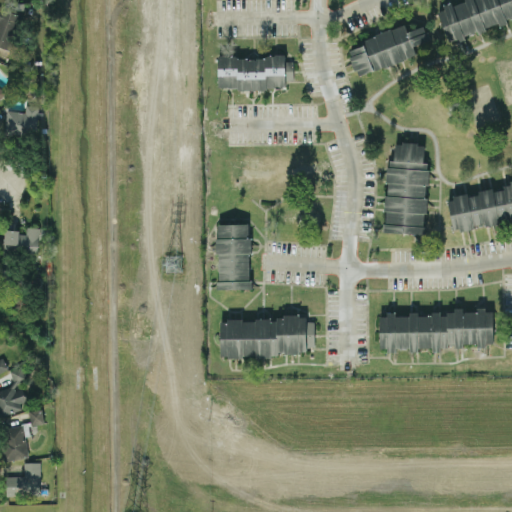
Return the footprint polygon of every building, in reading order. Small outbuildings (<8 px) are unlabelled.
[(511,17),(511,0),(464,0),(437,9),(448,42),(507,22),(506,19),(511,17)] [(0,46),(10,49),(20,14),(0,7),(0,46)] [(417,56),(413,45),(429,40),(425,25),(407,31),(405,26),(347,44),(356,74),(417,56)] [(218,88),(286,88),(285,80),(293,80),(293,60),(285,60),(285,56),(218,56),(218,88)] [(5,111),(5,133),(42,133),(42,105),(25,105),(25,111),(5,111)] [(424,234),(427,143),(394,142),(394,160),(387,160),(384,232),(424,234)] [(511,220),(511,188),(448,195),(452,230),(474,228),(474,225),(511,220)] [(249,223),(216,224),(218,289),(251,288),(249,223)] [(38,254),(39,227),(26,227),(26,231),(5,230),(4,253),(38,254)] [(492,309),(453,310),(453,312),(417,314),(417,311),(407,312),(408,315),(395,315),(394,313),(378,314),(380,349),(409,348),(409,349),(431,348),(431,347),(486,345),(486,343),(494,342),(492,309)] [(220,319),(221,357),(307,354),(307,346),(314,346),(313,320),(306,321),(306,316),(220,319)] [(0,371),(8,367),(2,356),(0,357),(0,371)] [(0,389),(0,415),(22,408),(20,403),(25,401),(19,381),(26,378),(22,366),(10,370),(14,384),(0,389)] [(28,410),(31,425),(44,422),(42,408),(28,410)] [(3,427),(4,458),(26,457),(24,425),(3,427)] [(5,475),(6,495),(42,494),(41,461),(23,462),(23,475),(5,475)]
